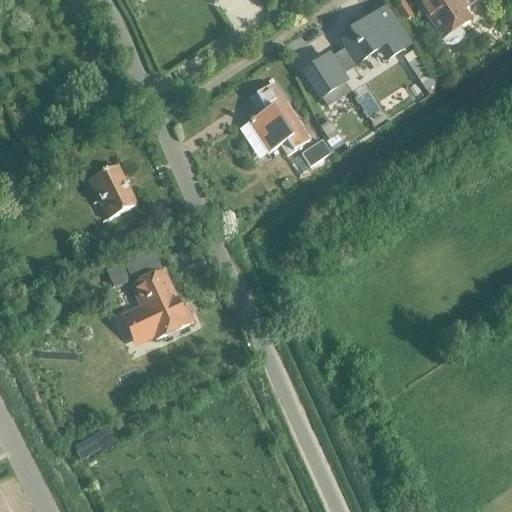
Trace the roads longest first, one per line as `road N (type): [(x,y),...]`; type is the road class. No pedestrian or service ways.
road 1 (unclassified): [(336,511),(214,244)]
road 2 (residential): [(214,244),(97,0)]
